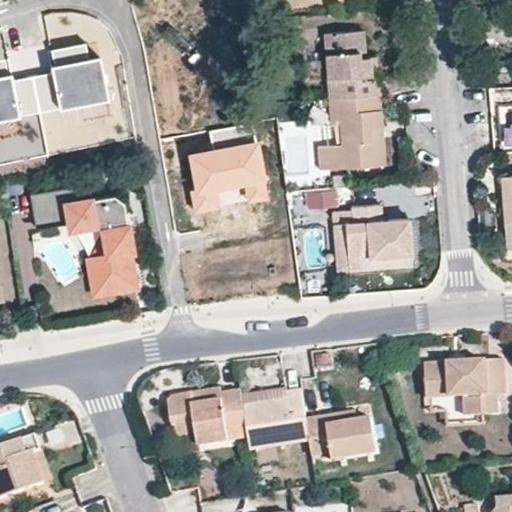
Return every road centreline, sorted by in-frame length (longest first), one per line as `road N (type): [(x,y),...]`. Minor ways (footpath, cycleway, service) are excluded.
road 1 (residential): [(188,344),(116,0)]
road 2 (residential): [(441,0),(468,314)]
road 3 (residential): [(468,314),(188,344)]
road 4 (residential): [(145,511),(92,366)]
